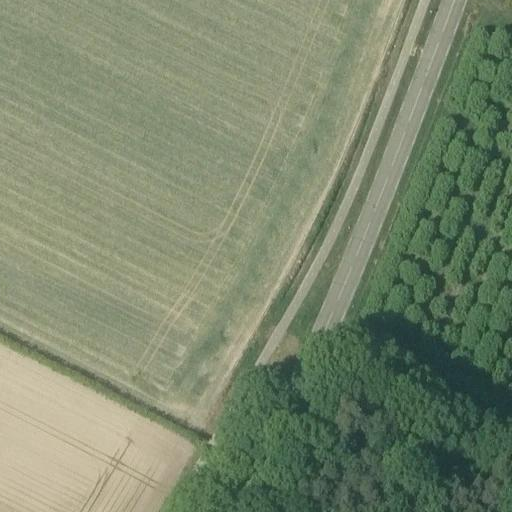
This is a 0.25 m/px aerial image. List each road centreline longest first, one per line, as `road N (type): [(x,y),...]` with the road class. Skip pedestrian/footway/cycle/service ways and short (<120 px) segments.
road 1 (tertiary): [(240,511),(477,0)]
road 2 (track): [(511,445),(428,401),(431,373),(407,350),(368,355),(325,337)]
